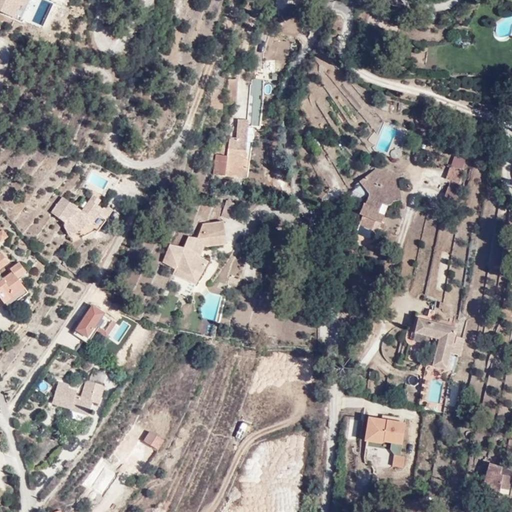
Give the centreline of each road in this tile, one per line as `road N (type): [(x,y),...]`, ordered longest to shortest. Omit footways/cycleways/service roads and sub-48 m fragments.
road 1 (unclassified): [(328,2),(293,78),(294,124),(336,300),(331,511)]
road 2 (unclassified): [(328,2),(347,11),(345,55),(366,78),(511,122),(505,184),(511,191)]
road 3 (unclassified): [(89,0),(93,38),(105,48),(123,43),(150,0)]
